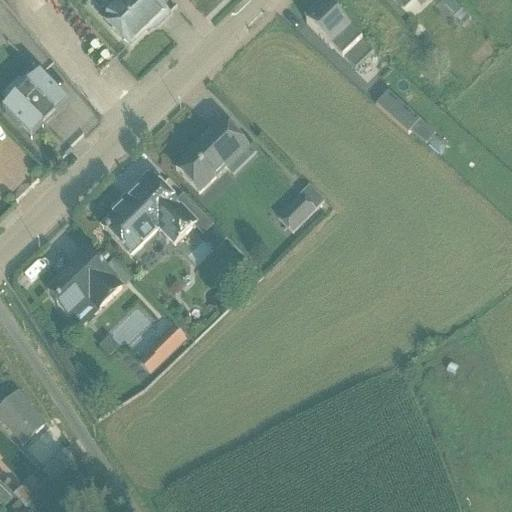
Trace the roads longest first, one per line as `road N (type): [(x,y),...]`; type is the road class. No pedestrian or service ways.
road 1 (tertiary): [(264,0),(0,256)]
road 2 (unclassified): [(0,314),(130,511)]
road 3 (unknown): [(34,0),(130,129)]
